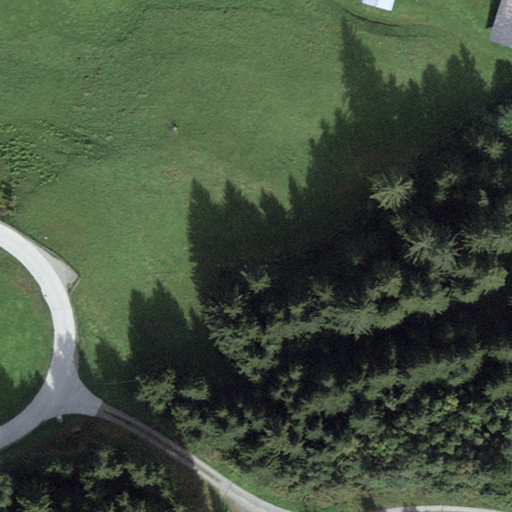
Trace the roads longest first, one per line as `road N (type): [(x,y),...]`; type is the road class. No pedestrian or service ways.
road 1 (unclassified): [(0,233),(47,277),(65,358),(49,405),(0,437)]
road 2 (track): [(266,511),(58,386)]
